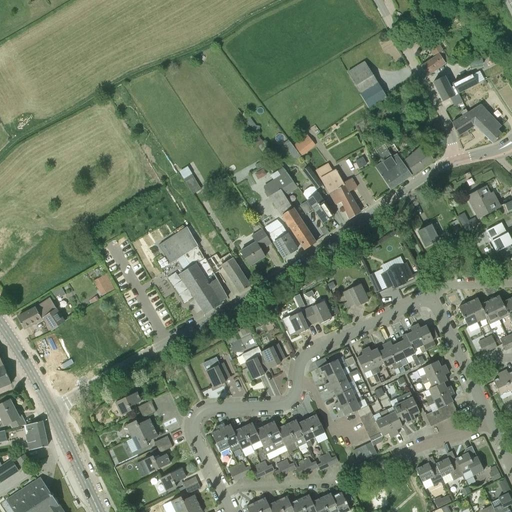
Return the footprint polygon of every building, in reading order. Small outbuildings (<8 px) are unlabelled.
[(421,66),(421,67),(427,76),(429,74),(445,64),(439,55),(444,52),(439,44),(441,43),(439,38),(433,42),(436,46),(433,48),(430,50),(435,57),(421,66)] [(482,58),(468,60),(470,70),(483,67),(482,58)] [(379,84),(378,84),(365,62),(348,73),(361,95),(370,109),(388,98),(379,84)] [(454,86),(450,88),(444,76),(433,82),(443,102),(445,101),(450,98),(458,95),(459,94),(458,94),(478,85),(473,75),(453,85),(454,86)] [(458,95),(450,98),(454,106),(458,104),(462,102),(462,100),(460,98),(459,94),(458,95)] [(497,130),(500,127),(481,106),(468,113),(473,121),(470,123),(473,127),(475,126),(493,144),(502,135),(497,130)] [(457,137),(473,127),(470,123),(473,121),(468,113),(452,123),(457,137)] [(250,136),(254,141),(259,137),(255,132),(250,136)] [(302,156),(315,146),(307,135),(294,146),(302,156)] [(263,143),(259,137),(254,141),(254,142),(258,147),(263,143)] [(390,139),(383,143),(391,155),(392,157),(396,155),(402,162),(411,175),(413,174),(433,161),(422,145),(405,160),(401,153),(400,152),(395,144),(391,138),(390,139)] [(383,143),(374,149),(383,163),(375,168),(390,190),(398,185),(411,176),(411,175),(402,162),(396,155),(392,157),(391,155),(383,143)] [(292,146),(287,150),(292,157),(293,158),(297,159),(298,160),(301,158),(300,156),(298,153),(292,146)] [(265,165),(262,161),(255,165),(257,170),(265,165)] [(188,167),(179,172),(193,195),(201,189),(188,167)] [(256,172),(259,178),(268,173),(264,167),(256,172)] [(316,190),(322,186),(309,167),(303,172),(316,190)] [(333,172),(320,179),(321,180),(329,193),(335,204),(342,201),(350,219),(360,213),(349,195),(348,193),(357,187),(353,179),(352,179),(343,184),(336,172),(335,170),(333,172)] [(285,196),(297,188),(295,185),(287,173),(265,187),(270,196),(269,197),(274,204),(285,197),(285,196)] [(467,197),(478,218),(499,207),(496,200),(493,201),(486,187),(467,197)] [(323,224),(334,216),(318,193),(307,201),(323,224)] [(315,243),(310,235),(285,197),(274,204),(281,217),(283,216),(305,250),(315,243)] [(312,210),(307,202),(300,206),(306,214),(312,210)] [(472,228),(469,222),(462,226),(465,232),(472,228)] [(511,252),(511,242),(507,234),(506,234),(501,224),(487,231),(492,242),(491,242),(496,252),(500,250),(503,257),(511,252)] [(431,225),(418,232),(425,247),(439,240),(431,225)] [(192,226),(188,229),(196,243),(200,241),(192,226)] [(283,226),(269,234),(283,258),(297,250),(283,226)] [(198,246),(196,243),(188,229),(187,227),(159,245),(171,264),(198,246)] [(255,243),(240,252),(249,266),(265,257),(261,250),(271,244),(263,230),(252,236),(255,243)] [(0,268),(3,271),(15,259),(11,255),(24,242),(13,231),(4,240),(9,245),(0,253),(0,268)] [(240,293),(250,286),(230,253),(220,260),(217,254),(206,260),(214,274),(225,268),(240,293)] [(215,279),(209,283),(197,264),(180,275),(205,314),(221,304),(220,303),(228,298),(215,279)] [(384,291),(387,289),(392,287),(394,289),(406,284),(398,267),(381,275),(385,283),(381,285),(384,291)] [(382,290),(374,274),(369,276),(377,292),(382,290)] [(115,289),(107,276),(99,281),(106,294),(115,289)] [(332,282),(327,285),(329,290),(335,288),(332,282)] [(346,309),(350,307),(358,303),(359,305),(368,301),(360,284),(343,292),(347,302),(344,304),(346,309)] [(59,295),(62,287),(51,293),(54,298),(59,295)] [(508,315),(502,302),(499,296),(490,300),(499,320),(508,315)] [(511,321),(511,299),(511,298),(502,302),(508,315),(511,322),(511,321)] [(486,318),(480,305),(477,299),(468,303),(477,322),(486,318)] [(52,331),(64,323),(49,300),(35,309),(17,318),(23,329),(44,318),(52,331)] [(501,325),(499,320),(490,300),(480,305),(486,318),(487,318),(492,329),(501,325)] [(306,310),(313,324),(321,320),(323,323),(331,319),(323,302),(306,310)] [(477,323),(477,322),(468,303),(458,307),(470,332),(479,328),(477,323)] [(304,328),(313,324),(306,310),(289,318),(297,335),(306,331),(304,328)] [(433,327),(428,329),(426,326),(420,329),(418,324),(414,326),(426,351),(430,349),(427,343),(438,338),(433,327)] [(248,326),(240,330),(242,336),(251,332),(248,326)] [(422,353),(426,351),(414,326),(410,328),(412,332),(406,335),(413,350),(419,347),(422,353)] [(235,353),(257,343),(252,333),(230,342),(235,353)] [(406,335),(406,334),(402,336),(404,341),(398,343),(405,358),(411,355),(416,366),(420,365),(415,354),(415,353),(413,350),(406,335)] [(485,339),(490,350),(497,347),(492,336),(485,339)] [(505,351),(511,347),(507,336),(500,340),(505,351)] [(483,353),(490,350),(485,339),(478,342),(483,353)] [(405,358),(398,343),(392,346),(390,342),(386,344),(398,368),(402,366),(399,361),(405,358)] [(261,352),(269,369),(277,365),(276,363),(285,359),(278,344),(261,352)] [(394,370),(398,368),(386,344),(382,346),(384,350),(379,352),(379,353),(384,364),(383,364),(385,367),(391,365),(394,370)] [(269,369),(261,352),(258,347),(241,355),(245,363),(253,380),(262,376),(260,373),(269,369)] [(379,353),(379,352),(377,349),(371,352),(369,347),(365,349),(377,374),(381,372),(378,367),(383,364),(384,364),(379,353)] [(373,376),(377,374),(365,349),(361,351),(363,356),(357,358),(364,373),(370,370),(373,376)] [(339,364),(345,361),(342,357),(318,369),(320,373),(324,371),(327,377),(342,370),(339,364)] [(422,381),(446,369),(444,365),(440,367),(437,361),(423,368),(426,374),(420,377),(422,381)] [(230,377),(223,363),(206,371),(214,388),(222,384),(221,382),(230,377)] [(0,368),(0,389),(11,385),(10,383),(10,382),(9,379),(8,378),(6,372),(6,371),(5,368),(4,367),(0,368)] [(443,382),(443,383),(447,381),(444,375),(448,373),(446,369),(422,381),(424,385),(429,382),(432,388),(443,382)] [(327,389),(352,377),(350,373),(344,376),(342,370),(327,377),(329,383),(325,385),(327,389)] [(511,372),(508,374),(506,370),(502,372),(510,391),(511,389),(511,372)] [(500,396),(510,391),(502,372),(497,374),(499,378),(493,381),(500,396)] [(336,396),(351,389),(348,384),(354,381),(352,377),(327,389),(329,393),(333,391),(336,396)] [(446,388),(443,383),(443,382),(432,388),(428,389),(431,395),(426,398),(427,402),(452,390),(450,386),(446,388)] [(377,397),(377,398),(384,395),(383,393),(381,388),(374,391),(376,395),(377,397)] [(336,408),(361,397),(359,393),(353,395),(351,389),(336,396),(338,402),(334,404),(336,408)] [(447,405),(452,402),(450,396),(454,394),(452,390),(427,402),(428,402),(429,406),(435,403),(438,409),(441,408),(447,405)] [(115,403),(122,416),(131,411),(130,407),(141,402),(136,393),(115,403)] [(419,412),(412,398),(406,400),(404,395),(400,397),(411,421),(416,419),(414,415),(419,412)] [(363,400),(361,397),(336,408),(338,412),(342,410),(345,416),(360,409),(357,403),(363,400)] [(407,423),(411,421),(400,397),(396,398),(399,404),(393,407),(395,412),(400,422),(405,419),(407,423)] [(13,428),(26,425),(20,414),(18,415),(10,400),(0,405),(0,417),(4,426),(10,423),(13,428)] [(141,412),(153,407),(151,401),(138,407),(141,412)] [(447,405),(452,416),(458,414),(452,402),(447,405)] [(447,419),(452,416),(447,405),(441,408),(447,419)] [(371,411),(368,406),(357,411),(359,417),(371,411)] [(143,418),(156,412),(153,407),(141,412),(143,418)] [(442,421),(447,419),(441,408),(438,409),(436,410),(442,421)] [(395,412),(389,415),(387,409),(383,411),(394,436),(399,434),(397,430),(402,427),(400,422),(395,412)] [(436,424),(442,421),(436,410),(431,412),(436,424)] [(362,422),(373,416),(371,411),(359,417),(362,422)] [(390,438),(394,436),(383,411),(379,413),(382,419),(376,421),(376,422),(378,427),(380,433),(369,438),(371,442),(373,446),(381,442),(382,436),(388,433),(390,438)] [(431,427),(436,424),(431,412),(425,415),(431,427)] [(307,420),(315,437),(324,432),(316,415),(307,420)] [(376,422),(376,421),(373,416),(362,422),(364,427),(376,422)] [(132,438),(153,428),(149,419),(138,424),(136,421),(126,425),(132,438)] [(309,447),(298,424),(296,420),(287,425),(297,448),(306,443),(308,448),(309,447)] [(310,439),(315,437),(307,420),(298,424),(309,447),(312,445),(310,439)] [(29,434),(26,435),(30,451),(48,446),(42,421),(27,425),(29,434)] [(290,455),(278,429),(274,422),(265,426),(276,450),(285,446),(289,455),(290,455)] [(367,433),(378,427),(376,422),(364,427),(367,433)] [(267,454),(256,430),(252,423),(243,427),(251,445),(260,441),(266,454),(267,454)] [(239,442),(234,432),(230,425),(225,427),(224,424),(219,426),(229,447),(239,442)] [(297,448),(287,425),(278,429),(290,455),(293,454),(292,451),(297,448)] [(232,452),(229,447),(219,426),(215,428),(217,431),(211,434),(222,457),(232,452)] [(267,454),(276,450),(265,426),(256,430),(267,454)] [(242,449),(251,445),(243,427),(234,432),(239,442),(242,449)] [(369,438),(380,433),(378,427),(367,433),(369,438)] [(132,438),(138,451),(148,446),(146,442),(157,437),(153,428),(132,438)] [(157,448),(170,442),(167,436),(155,442),(157,448)] [(160,453),(172,447),(170,442),(157,448),(160,453)] [(365,445),(371,457),(377,454),(373,446),(371,442),(365,445)] [(360,448),(365,459),(371,457),(365,445),(360,448)] [(353,451),(359,462),(365,459),(360,448),(353,451)] [(336,457),(332,458),(330,453),(324,456),(329,467),(338,462),(336,457)] [(469,468),(473,475),(483,471),(477,457),(471,460),(468,453),(455,459),(457,462),(461,472),(462,472),(469,468)] [(143,461),(149,473),(170,464),(166,454),(154,460),(153,456),(143,461)] [(23,468),(30,463),(24,455),(17,459),(23,468)] [(320,471),(329,467),(324,456),(319,458),(322,464),(317,466),(318,467),(320,471)] [(309,472),(314,469),(311,464),(308,458),(303,461),(309,472)] [(461,472),(457,462),(451,465),(448,458),(435,464),(437,467),(444,481),(445,484),(463,475),(462,472),(461,472)] [(2,465),(10,478),(19,472),(11,459),(2,465)] [(287,473),(296,469),(294,463),(288,466),(286,461),(282,463),(287,473)] [(300,476),(309,472),(303,461),(298,463),(301,469),(299,470),(297,470),(300,476)] [(274,470),(272,465),(267,467),(265,462),(260,464),(265,475),(274,470)] [(253,472),(250,466),(246,468),(243,463),(238,465),(243,476),(253,472)] [(278,477),(287,473),(282,463),(278,464),(280,470),(275,472),(278,477)] [(444,481),(437,467),(432,470),(428,463),(416,469),(422,482),(430,479),(433,486),(444,481)] [(256,479),(265,475),(260,464),(255,466),(257,472),(253,474),(256,479)] [(0,483),(0,484),(10,478),(2,465),(0,466),(0,483)] [(234,481),(243,476),(238,465),(228,470),(234,481)] [(160,479),(166,492),(176,487),(174,483),(186,478),(181,469),(160,479)] [(501,477),(497,469),(492,472),(489,473),(493,481),(495,480),(501,477)] [(185,489),(198,483),(195,477),(183,483),(185,489)] [(33,511),(48,511),(59,505),(46,486),(41,479),(41,478),(23,490),(34,507),(33,511)] [(188,494),(201,488),(198,483),(185,489),(188,494)] [(471,493),(468,487),(461,490),(464,496),(471,493)] [(6,501),(13,511),(33,511),(34,507),(23,490),(6,501)] [(338,511),(346,511),(349,511),(342,493),(332,497),(339,511),(338,511)] [(510,511),(509,510),(511,508),(511,501),(508,493),(498,498),(499,499),(491,503),(492,505),(494,509),(493,509),(494,511),(510,511)] [(339,511),(332,497),(331,494),(321,498),(327,511),(337,511),(339,511)] [(176,511),(181,511),(198,504),(194,495),(183,501),(181,497),(171,501),(176,511)] [(316,511),(312,502),(309,495),(299,500),(304,511),(316,511)] [(441,499),(444,505),(451,502),(448,496),(441,499)] [(294,511),(290,504),(287,497),(278,501),(283,511),(294,511)] [(271,511),(268,505),(265,498),(256,502),(260,511),(271,511)] [(327,511),(321,498),(312,502),(316,511),(327,511)] [(304,511),(299,500),(290,504),(294,511),(304,511)] [(283,511),(278,501),(268,505),(271,511),(283,511)] [(260,511),(256,502),(246,507),(248,511),(260,511)]
